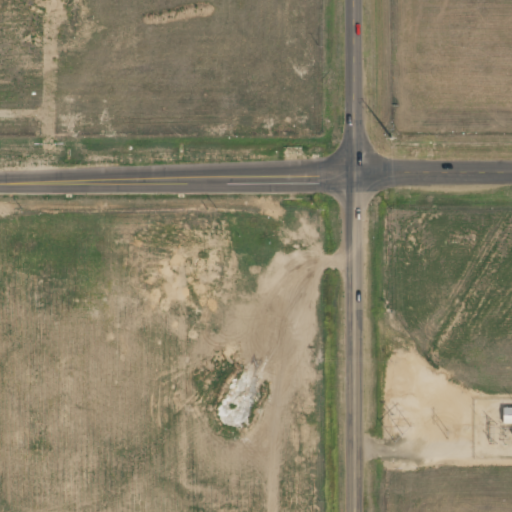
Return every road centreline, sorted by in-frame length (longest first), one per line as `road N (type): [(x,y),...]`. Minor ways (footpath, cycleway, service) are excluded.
road 1 (tertiary): [(354,173),(0,171)]
road 2 (tertiary): [(354,511),(354,173)]
road 3 (tertiary): [(354,173),(353,0)]
road 4 (tertiary): [(354,173),(511,173)]
